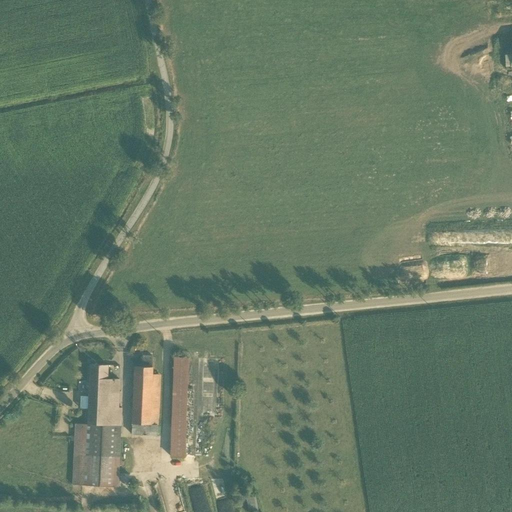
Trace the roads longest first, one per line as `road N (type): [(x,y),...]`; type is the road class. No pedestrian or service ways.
road 1 (tertiary): [(81,337),(511,289)]
road 2 (unclassified): [(81,337),(80,305),(158,177),(168,146),(147,0)]
